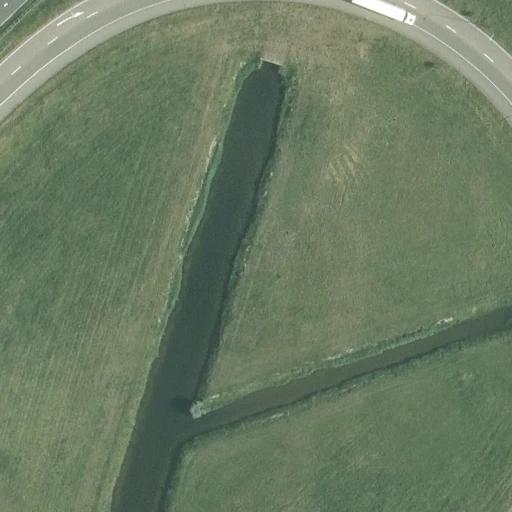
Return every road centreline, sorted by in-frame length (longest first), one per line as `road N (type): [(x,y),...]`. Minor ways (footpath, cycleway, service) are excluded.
road 1 (motorway): [(0,89),(53,40),(129,0)]
road 2 (motorway): [(394,0),(441,18),(511,76)]
